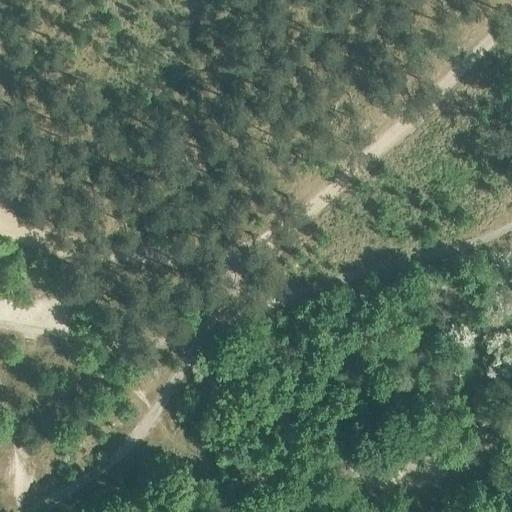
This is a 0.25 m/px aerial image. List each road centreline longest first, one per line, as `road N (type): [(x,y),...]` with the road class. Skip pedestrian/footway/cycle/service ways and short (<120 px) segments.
road 1 (track): [(511,226),(446,254),(345,278),(191,342),(0,324)]
road 2 (track): [(232,271),(511,28)]
road 3 (track): [(32,511),(122,447),(191,342),(223,310),(232,271)]
road 4 (track): [(0,225),(74,255),(232,271)]
